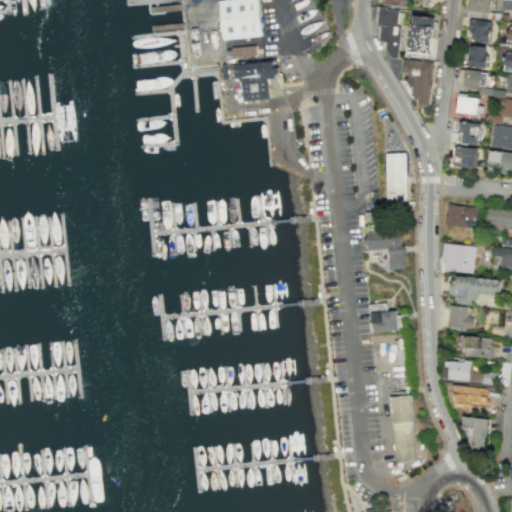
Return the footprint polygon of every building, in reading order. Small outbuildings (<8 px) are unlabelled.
[(221,2),(241,0),(262,0),(266,39),(225,42),(221,2)] [(501,0),(501,9),(511,10),(511,0),(501,0)] [(378,42),(385,43),(384,50),(389,58),(397,59),(400,24),(396,24),(397,11),(385,10),(385,8),(378,7),(376,26),(379,26),(378,42)] [(434,16),(412,14),(408,55),(430,58),(434,16)] [(489,42),(489,20),(471,19),(471,41),(489,42)] [(256,54),(254,44),(231,47),(232,57),(256,54)] [(468,66),(485,68),(487,46),(470,45),(468,66)] [(511,70),(511,50),(504,50),(503,70),(511,70)] [(428,106),(432,64),(401,61),(399,80),(410,96),(412,97),(412,100),(417,100),(417,105),(428,106)] [(236,68),(276,63),(276,70),(280,70),(281,77),(276,78),(277,82),(270,83),(270,85),(272,102),(246,105),(244,82),(237,83),(236,68)] [(480,86),(481,70),(460,69),(460,85),(480,86)] [(457,112),(479,113),(479,95),(457,95),(457,112)] [(501,123),(502,117),(511,117),(511,99),(503,98),(502,113),(492,112),(491,122),(501,123)] [(478,122),(458,121),(458,143),(477,143),(478,122)] [(511,125),(491,125),(491,147),(511,147),(511,125)] [(476,167),(477,147),(455,146),(454,166),(476,167)] [(511,151),(488,151),(487,169),(511,170),(511,151)] [(409,156),(389,157),(390,206),(410,206),(409,156)] [(445,224),(475,228),(477,207),(447,203),(445,224)] [(511,227),(511,208),(486,208),(485,226),(511,227)] [(372,252),(370,233),(403,230),(407,269),(392,270),(390,250),(372,252)] [(511,238),(502,238),(501,246),(493,246),(493,255),(501,255),(500,266),(511,266),(511,238)] [(475,246),(443,243),(441,259),(444,260),(443,270),(472,273),(475,246)] [(476,292),(498,294),(499,279),(453,274),(453,278),(450,278),(448,293),(455,294),(454,302),(470,304),(471,299),(475,299),(476,292)] [(401,329),(399,312),(389,312),(389,304),(373,305),(376,332),(401,329)] [(473,317),(466,316),(467,306),(449,304),(447,325),(472,328),(473,317)] [(489,357),(491,337),(457,334),(455,354),(489,357)] [(470,381),(472,361),(446,357),(443,378),(470,381)] [(452,384),(451,396),(455,406),(491,410),(492,399),(490,398),(491,388),(452,384)] [(397,461),(418,459),(414,396),(393,397),(397,461)] [(464,417),(492,420),(491,435),(488,435),(487,453),(474,452),(463,428),(464,417)]
